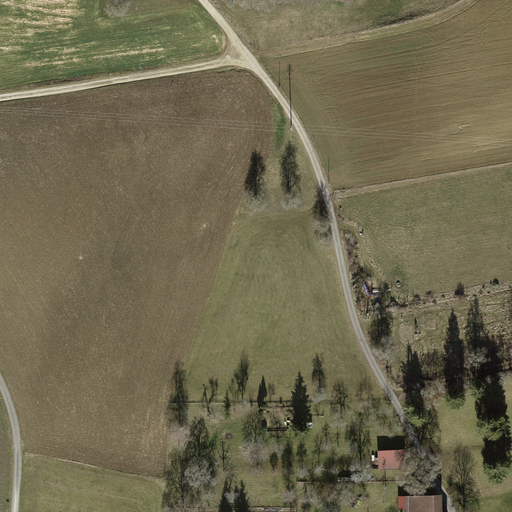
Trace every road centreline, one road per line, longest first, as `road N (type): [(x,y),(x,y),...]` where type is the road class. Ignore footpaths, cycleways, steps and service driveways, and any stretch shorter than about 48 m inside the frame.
road 1 (track): [(205,0),(312,149),(353,320),(422,452)]
road 2 (track): [(249,57),(0,100)]
road 3 (track): [(245,51),(385,25),(446,0)]
road 4 (track): [(16,511),(20,464),(0,380)]
road 5 (track): [(511,367),(389,393)]
